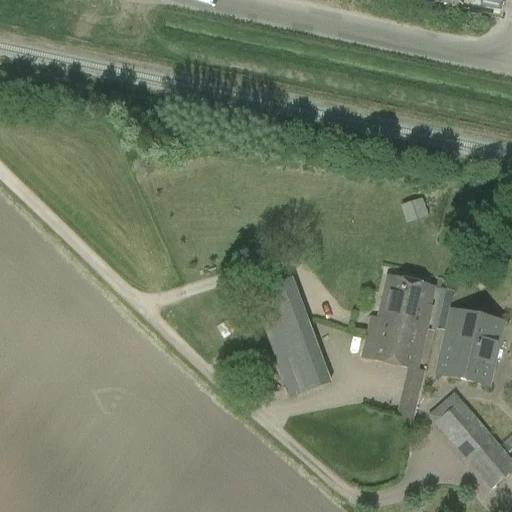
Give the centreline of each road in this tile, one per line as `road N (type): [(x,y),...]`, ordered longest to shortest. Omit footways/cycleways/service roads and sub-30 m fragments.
road 1 (track): [(422,464),(382,504),(365,501),(257,413),(276,401),(350,385),(353,372),(311,279),(296,264),(130,294),(162,322)]
road 2 (unclassified): [(511,61),(226,0)]
road 3 (track): [(0,169),(130,294)]
road 4 (track): [(162,322),(257,413)]
